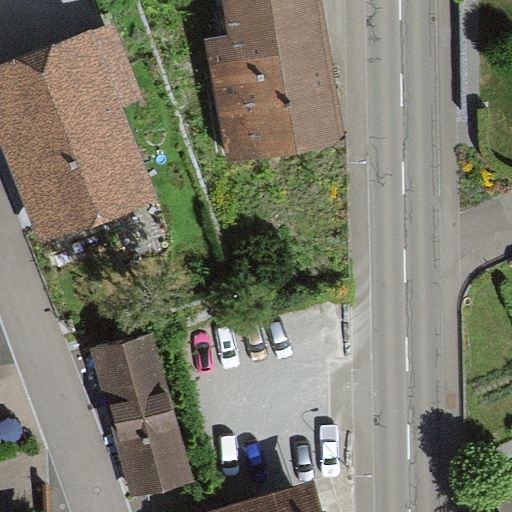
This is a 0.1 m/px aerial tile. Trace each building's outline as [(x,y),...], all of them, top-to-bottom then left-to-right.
[(346,142),(319,0),(224,0),(232,36),(207,41),(230,163),(346,142)] [(113,22),(0,64),(0,132),(42,243),(159,197),(125,109),(142,100),(113,22)] [(195,485),(153,334),(88,352),(130,503),(195,485)] [(511,511),(511,475),(490,485),(502,511),(511,511)] [(327,511),(317,477),(203,511),(327,511)]
